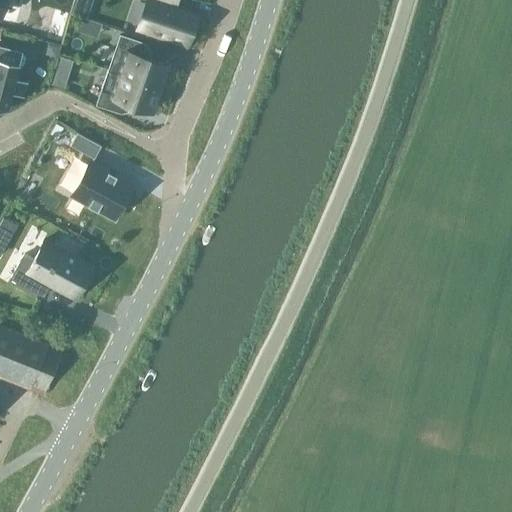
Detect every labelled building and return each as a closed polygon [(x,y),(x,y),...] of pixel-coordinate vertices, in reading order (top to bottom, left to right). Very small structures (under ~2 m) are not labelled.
[(143,0),(145,0),(137,30),(190,46),(191,43),(188,43),(195,16),(199,16),(199,14),(172,7),(174,0),(143,0)] [(145,43),(120,35),(108,70),(120,75),(121,73),(161,86),(168,65),(141,55),(145,43)] [(22,53),(0,47),(0,105),(7,108),(11,93),(23,96),(27,83),(15,80),(22,53)] [(121,73),(120,75),(113,95),(101,91),(97,104),(121,112),(125,100),(153,109),(155,102),(159,103),(164,88),(161,86),(121,73)] [(56,74),(53,85),(65,88),(68,78),(56,74)] [(57,123),(51,134),(58,137),(63,127),(57,123)] [(77,132),(70,145),(94,158),(101,145),(77,132)] [(131,185),(89,162),(70,195),(86,204),(86,205),(96,211),(97,210),(113,218),(131,185)] [(74,297),(91,265),(44,239),(33,259),(24,254),(11,278),(43,296),(50,284),(74,297)] [(0,324),(0,376),(29,389),(30,385),(46,392),(63,350),(0,324)]
